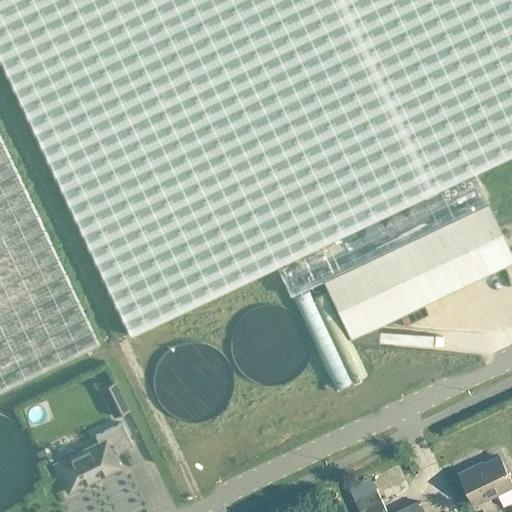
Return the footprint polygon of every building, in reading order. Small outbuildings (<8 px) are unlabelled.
[(511,145),(511,0),(0,0),(0,50),(130,326),(277,257),(290,286),(323,271),(350,329),(511,252),(511,244),(474,164),(511,145)] [(0,382),(99,335),(0,127),(0,382)] [(131,400),(117,372),(109,376),(115,389),(107,393),(114,408),(131,400)] [(122,413),(96,426),(99,434),(76,445),(75,442),(72,441),(60,447),(59,450),(60,452),(55,455),(69,483),(120,458),(114,445),(133,436),(122,413)] [(474,466),(458,474),(473,506),(511,487),(511,485),(498,456),(474,468),(474,466)] [(398,511),(423,511),(419,502),(398,511)]
